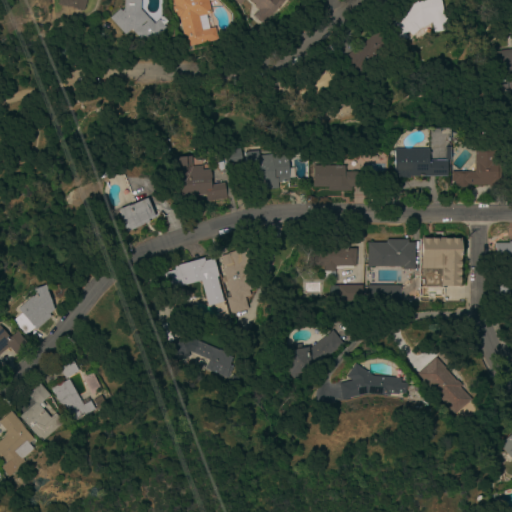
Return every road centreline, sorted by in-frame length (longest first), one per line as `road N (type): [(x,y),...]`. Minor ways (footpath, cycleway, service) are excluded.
road 1 (residential): [(0,397),(106,277),(166,243),(261,216),(511,214)]
road 2 (residential): [(72,85),(276,66),(366,0)]
road 3 (residential): [(511,376),(484,318),(483,214)]
